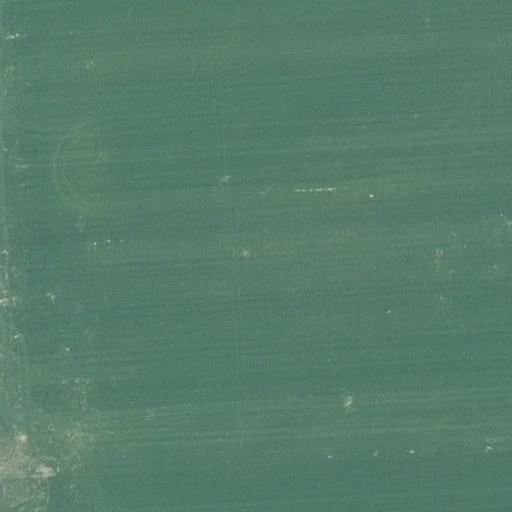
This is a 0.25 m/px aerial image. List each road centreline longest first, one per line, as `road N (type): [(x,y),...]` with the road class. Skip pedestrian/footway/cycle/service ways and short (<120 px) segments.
road 1 (track): [(11,0),(52,146),(174,276),(237,374),(233,460),(211,511)]
road 2 (track): [(32,511),(7,441),(31,244)]
